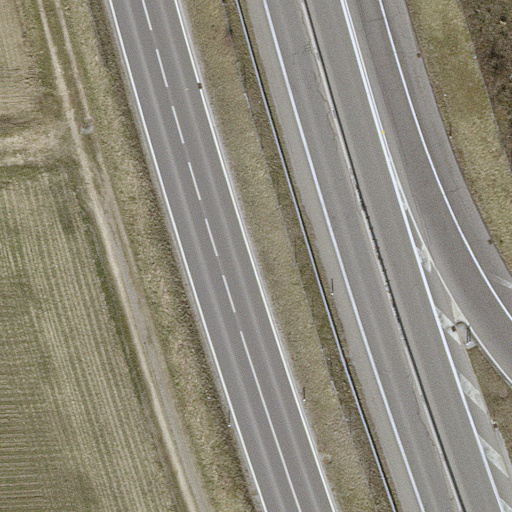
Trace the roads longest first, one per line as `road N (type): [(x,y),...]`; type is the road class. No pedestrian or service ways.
road 1 (trunk): [(286,0),(446,511)]
road 2 (trunk): [(486,511),(326,0)]
road 3 (primary): [(299,511),(243,350),(142,0)]
road 4 (track): [(50,0),(89,151),(204,511)]
road 5 (trunk): [(511,347),(450,256),(346,0)]
